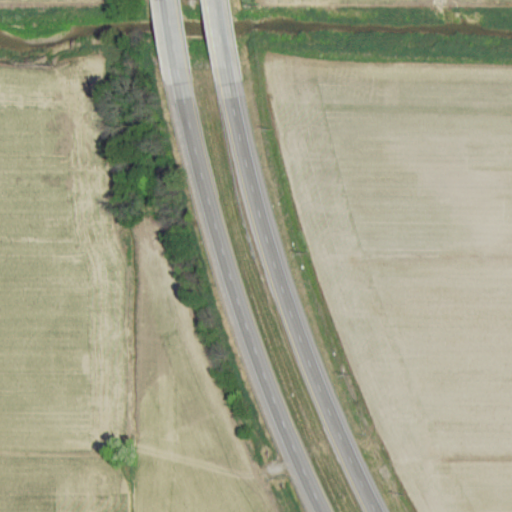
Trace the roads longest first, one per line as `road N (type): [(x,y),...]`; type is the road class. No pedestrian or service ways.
road 1 (trunk): [(182,89),(243,310),(330,511)]
road 2 (trunk): [(381,511),(322,391),(276,266),(230,92)]
